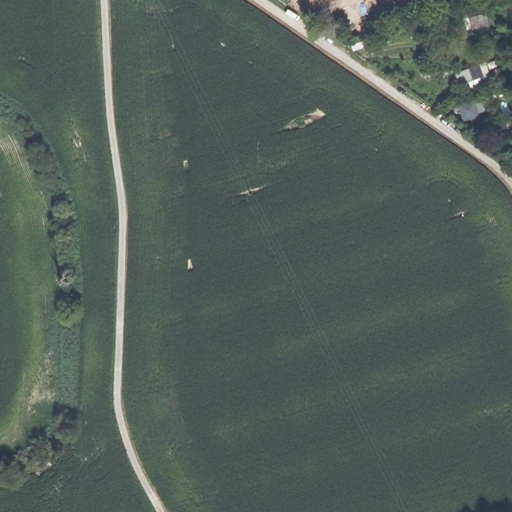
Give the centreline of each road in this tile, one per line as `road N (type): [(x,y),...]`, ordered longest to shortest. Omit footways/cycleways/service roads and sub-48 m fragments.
road 1 (unclassified): [(104,0),(123,221),(119,416),(160,511)]
road 2 (track): [(257,0),(511,181)]
